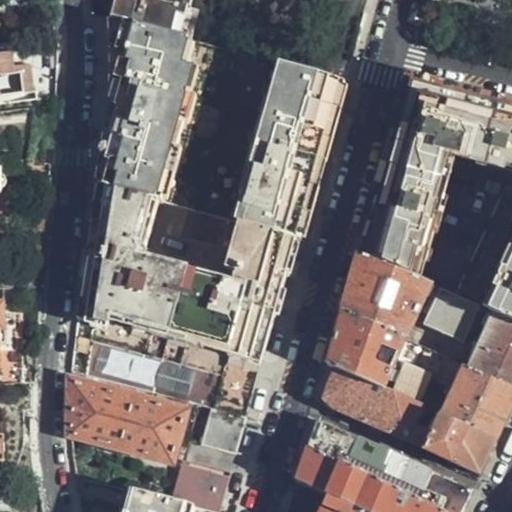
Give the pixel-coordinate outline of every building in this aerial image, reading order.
[(114,0),(110,17),(171,33),(178,9),(186,11),(189,0),(114,0)] [(189,0),(186,11),(190,14),(194,0),(189,0)] [(56,24),(54,5),(6,10),(7,30),(56,24)] [(171,33),(179,35),(186,11),(178,9),(171,33)] [(110,17),(108,16),(110,50),(111,94),(109,114),(102,156),(98,183),(157,200),(186,209),(296,241),(298,241),(343,82),(339,80),(300,69),(179,35),(171,33),(110,17)] [(300,69),(339,80),(344,63),(304,52),(300,69)] [(0,96),(25,94),(22,71),(16,71),(14,55),(0,56),(0,96)] [(31,70),(22,71),(25,94),(33,93),(31,70)] [(485,157),(500,97),(421,76),(404,90),(393,129),(358,256),(420,281),(457,149),(485,157)] [(511,99),(500,97),(485,157),(511,163),(511,172),(453,296),(479,308),(494,315),(511,322),(511,99)] [(245,418),(296,241),(186,209),(179,238),(229,253),(222,281),(141,259),(157,200),(98,183),(93,212),(84,266),(78,295),(73,333),(69,369),(169,397),(187,401),(212,409),(245,418)] [(420,281),(358,256),(345,299),(342,311),(406,341),(419,311),(430,285),(420,281)] [(430,285),(419,311),(429,315),(424,326),(464,344),(479,308),(453,296),(430,285)] [(2,312),(2,289),(0,289),(0,384),(21,384),(21,314),(2,312)] [(406,341),(342,311),(330,353),(327,366),(334,369),(383,390),(385,387),(406,341)] [(511,322),(494,315),(468,369),(511,389),(511,322)] [(511,389),(468,369),(443,358),(434,380),(452,389),(441,414),(495,441),(511,405),(511,389)] [(391,390),(419,404),(433,373),(425,368),(422,372),(403,364),(391,390)] [(383,390),(334,369),(322,401),(334,411),(346,416),(424,451),(432,433),(415,425),(424,407),(419,404),(391,390),(385,387),(383,390)] [(69,382),(70,434),(171,462),(187,401),(169,397),(166,409),(69,382)] [(235,454),(245,418),(212,409),(202,444),(235,454)] [(478,476),(495,441),(441,414),(432,433),(424,451),(478,476)] [(307,448),(441,511),(462,511),(472,493),(455,485),(316,421),(307,448)] [(441,511),(307,448),(296,482),(328,499),(326,504),(324,508),(292,494),(287,511),(441,511)] [(170,501),(209,511),(218,511),(227,479),(180,465),(170,501)] [(209,511),(170,501),(74,476),(77,493),(81,511),(209,511)] [(11,511),(8,497),(0,497),(0,511),(11,511)]
